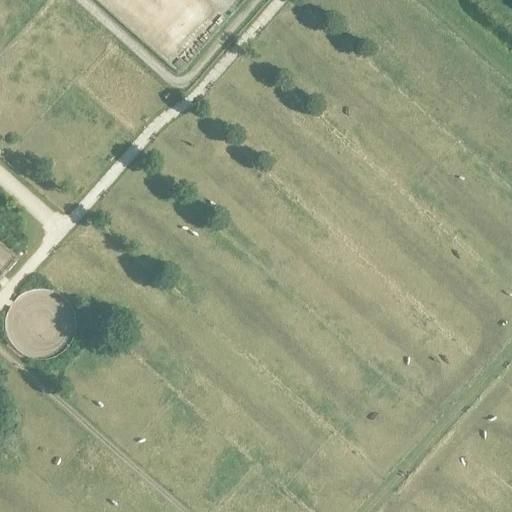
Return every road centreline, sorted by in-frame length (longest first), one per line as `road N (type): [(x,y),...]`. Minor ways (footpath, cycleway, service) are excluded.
road 1 (track): [(360,511),(511,341),(511,72),(431,0)]
road 2 (track): [(278,0),(183,105),(150,126),(0,294)]
road 3 (track): [(179,511),(0,347)]
